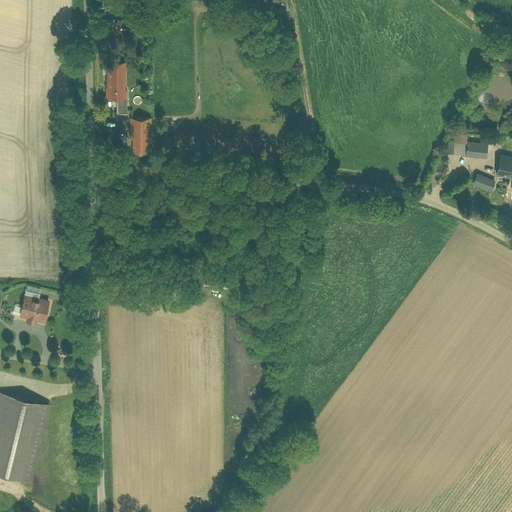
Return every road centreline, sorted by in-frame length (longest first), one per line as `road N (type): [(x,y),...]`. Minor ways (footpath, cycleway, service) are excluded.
road 1 (unclassified): [(511,243),(430,201),(295,176),(90,164)]
road 2 (unclassified): [(90,164),(100,511)]
road 3 (unclassified): [(86,0),(90,164)]
